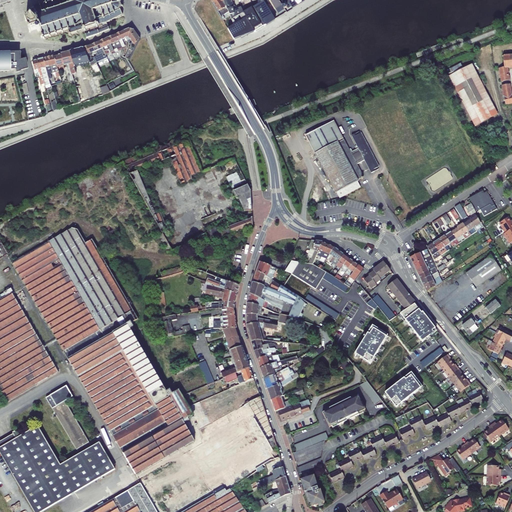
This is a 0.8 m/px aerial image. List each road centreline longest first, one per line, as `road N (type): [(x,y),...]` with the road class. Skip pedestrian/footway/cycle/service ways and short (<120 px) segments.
road 1 (secondary): [(277,210),(256,249),(240,320),(295,499)]
road 2 (secondary): [(182,1),(264,140),(277,200)]
road 3 (residential): [(504,399),(329,511)]
road 4 (tertiary): [(504,399),(412,287)]
road 5 (residential): [(393,243),(498,173)]
road 6 (tertiary): [(393,243),(345,225),(302,226),(283,207)]
road 7 (tertiary): [(277,210),(302,232),(348,234),(386,249)]
